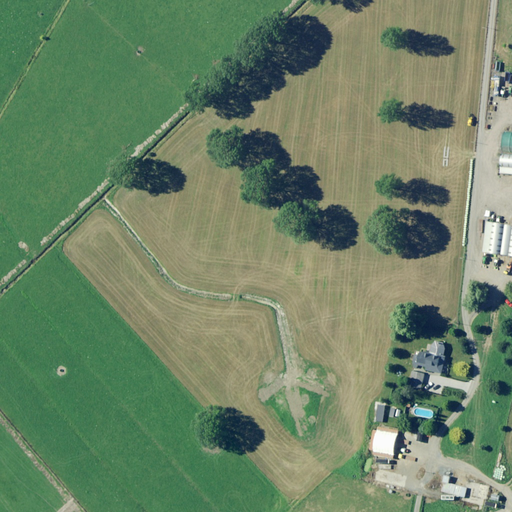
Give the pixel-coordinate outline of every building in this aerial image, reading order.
[(501,167),(511,167),(511,154),(502,154),(501,167)] [(501,255),(505,225),(487,222),(483,252),(501,255)] [(511,225),(505,225),(501,255),(509,256),(511,231),(511,225)] [(433,372),(443,374),(447,356),(444,356),(447,344),(434,340),(433,345),(428,344),(426,352),(421,351),(419,360),(415,359),(413,368),(433,372)] [(425,374),(414,371),(408,394),(419,397),(425,374)] [(446,475),(444,484),(442,492),(465,497),(467,488),(452,484),(452,486),(449,485),(451,476),(446,475)] [(501,495),(493,494),(492,500),(499,502),(501,495)]
